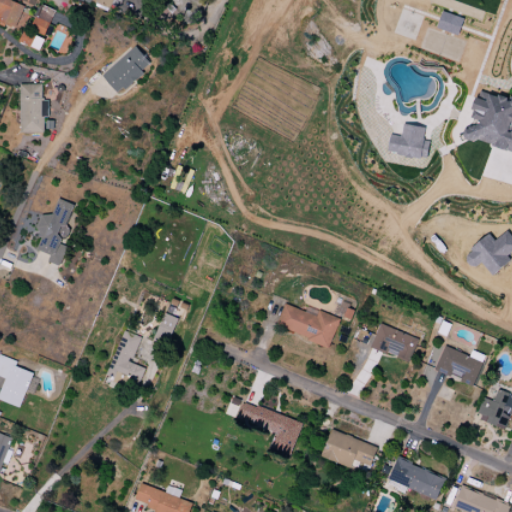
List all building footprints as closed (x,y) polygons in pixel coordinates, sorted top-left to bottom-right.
[(0,0),(0,22),(17,29),(27,6),(12,0),(0,0)] [(111,0),(90,0),(90,2),(109,8),(111,0)] [(55,10),(40,5),(30,29),(50,37),(54,26),(49,25),(55,10)] [(458,35),(463,19),(441,11),(436,28),(458,35)] [(39,50),(43,38),(23,31),(19,42),(39,50)] [(118,95),(151,64),(134,46),(101,77),(118,95)] [(41,84),(19,84),(20,133),(44,132),(43,117),(48,117),(48,100),(42,100),(41,84)] [(484,90),(471,126),(464,130),(463,133),(466,140),(470,141),(477,138),(511,150),(511,131),(510,131),(511,125),(511,95),(508,95),(507,97),(484,90)] [(403,124),(427,129),(425,141),(430,142),(427,159),(420,157),(419,161),(402,157),(402,155),(385,152),(389,134),(401,136),(403,124)] [(511,231),(511,230),(497,240),(493,235),(472,251),(474,254),(469,258),(469,264),(473,268),(478,268),(483,265),(493,278),(511,262),(511,259),(511,258),(511,257),(511,231)] [(286,304),(277,326),(308,338),(308,340),(329,349),(341,320),(320,311),(317,317),(286,304)] [(178,319),(164,313),(154,338),(168,344),(178,319)] [(443,321),(453,325),(447,337),(438,333),(443,321)] [(381,324),(370,348),(386,355),(387,353),(398,357),(397,359),(408,364),(418,340),(381,324)] [(125,331),(104,383),(134,396),(145,368),(132,363),(142,338),(125,331)] [(446,347),(435,370),(451,377),(452,375),(462,379),(461,381),(474,387),(484,364),(446,347)] [(0,400),(20,408),(32,373),(15,367),(17,361),(0,355),(0,376),(5,378),(0,390),(0,400)] [(498,389),(493,401),(484,397),(478,414),(483,416),(481,420),(505,430),(510,417),(511,415),(511,398),(510,394),(498,389)] [(258,406),(251,424),(275,434),(268,452),(289,460),(303,424),(258,406)] [(331,430),(321,457),(367,476),(378,448),(331,430)] [(0,470),(11,436),(0,432),(0,470)] [(399,457),(388,481),(437,502),(448,478),(399,457)] [(142,483),(135,500),(148,505),(147,509),(154,511),(191,511),(195,503),(142,483)] [(461,487),(452,509),(459,511),(508,511),(511,507),(461,487)]
